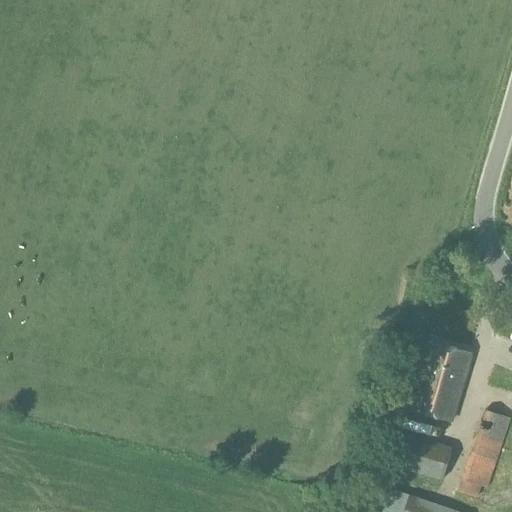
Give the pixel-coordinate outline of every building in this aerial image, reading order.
[(451,421),(470,354),(430,342),(411,408),(451,421)] [(482,499),(509,420),(486,412),(459,491),(482,499)] [(442,481),(452,451),(409,437),(400,468),(442,481)] [(363,458),(359,472),(361,473),(374,476),(377,461),(363,458)] [(453,511),(393,492),(386,511),(453,511)]
